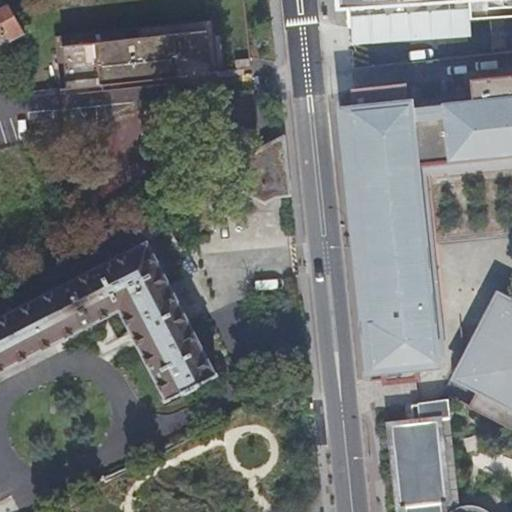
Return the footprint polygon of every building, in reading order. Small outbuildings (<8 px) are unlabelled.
[(511,0),(345,0),(348,28),(351,27),(368,26),(367,16),(470,10),(470,18),(511,15),(511,0)] [(11,40),(25,32),(10,4),(0,9),(0,35),(7,32),(11,40)] [(470,18),(470,10),(367,16),(368,26),(351,27),(352,44),(471,36),(470,18)] [(213,19),(55,36),(57,53),(63,52),(67,88),(213,72),(209,37),(215,36),(213,19)] [(219,72),(215,36),(209,37),(213,72),(219,72)] [(63,52),(57,53),(61,88),(67,88),(63,52)] [(511,72),(471,78),(473,96),(407,103),(405,84),(354,90),(355,108),(341,110),(347,169),(366,167),(368,180),(363,180),(376,306),(381,305),(382,318),(370,319),(374,363),(382,362),(384,380),(417,377),(416,359),(435,357),(431,313),(429,313),(413,163),(511,152),(511,72)] [(193,183),(206,207),(241,189),(267,202),(270,200),(273,199),(276,197),(279,196),(283,195),(286,194),(290,194),(291,194),(284,134),(261,146),(232,161),(232,162),(193,183)] [(0,369),(121,308),(170,399),(185,391),(186,393),(203,384),(202,382),(218,374),(180,300),(148,240),(0,316),(0,369)] [(511,309),(490,299),(482,315),(453,372),(467,379),(458,397),(511,425),(511,309)] [(418,403),(420,417),(388,421),(397,506),(402,506),(402,511),(446,511),(444,511),(444,501),(448,500),(438,401),(418,403)]
